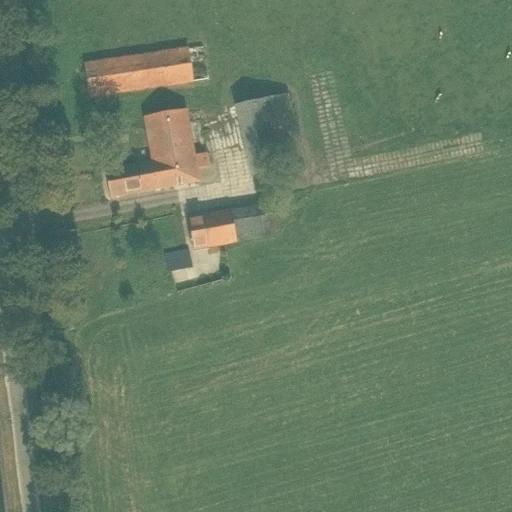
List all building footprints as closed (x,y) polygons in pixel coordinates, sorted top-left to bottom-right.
[(103,63),(83,66),(88,97),(108,94),(192,82),(187,50),(103,63)] [(233,106),(249,176),(303,164),(288,94),(233,106)] [(122,168),(104,171),(110,199),(199,181),(196,164),(207,162),(205,150),(194,152),(187,111),(143,119),(151,162),(122,168)] [(231,211),(187,219),(191,241),(190,242),(190,243),(192,243),(193,251),(208,248),(210,255),(218,253),(217,246),(237,242),(231,211)] [(167,273),(192,268),(188,251),(164,256),(167,273)]
